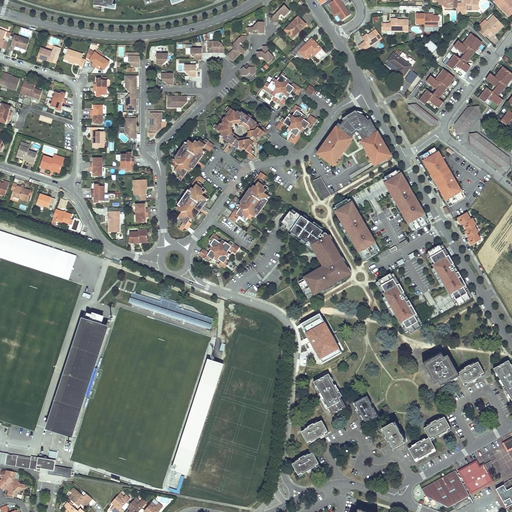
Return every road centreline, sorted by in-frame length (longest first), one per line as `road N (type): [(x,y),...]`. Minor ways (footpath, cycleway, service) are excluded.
road 1 (tertiary): [(255,0),(213,21),(136,36),(64,29),(0,10)]
road 2 (residential): [(207,287),(273,310),(294,334),(280,470)]
road 3 (residential): [(366,92),(338,108),(307,151),(243,170),(194,238)]
road 4 (residential): [(511,345),(403,158)]
road 5 (residential): [(64,188),(76,162),(76,92),(0,59)]
road 6 (residential): [(414,481),(399,455),(371,458),(351,434),(330,457),(343,483)]
